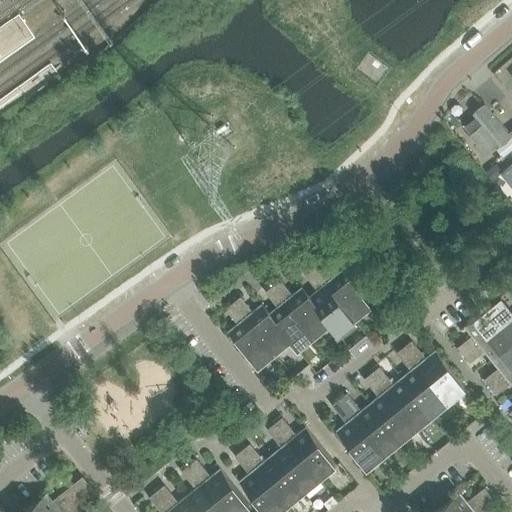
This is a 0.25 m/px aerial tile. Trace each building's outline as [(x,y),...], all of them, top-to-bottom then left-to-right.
[(511,72),(498,84),(511,100),(511,72)] [(483,106),(471,116),(498,149),(510,139),(483,106)] [(511,131),(510,133),(511,135),(511,137),(499,148),(505,155),(511,148),(511,131)] [(501,169),(510,162),(504,155),(496,163),(501,169)] [(511,191),(511,164),(499,177),(511,191)] [(491,178),(500,171),(494,165),(485,172),(491,178)] [(341,269),(332,276),(320,262),(313,268),(353,318),(370,304),(341,269)] [(337,331),(353,318),(313,268),(306,274),(317,288),(309,295),(301,286),(329,322),(337,331)] [(301,286),(292,294),(281,280),(274,285),(314,335),(329,322),(301,286)] [(297,348),(314,335),(274,285),(266,291),(278,305),(269,312),(262,303),(261,303),(290,339),(297,348)] [(261,303),(252,311),(240,296),(234,301),(274,351),(290,339),(261,303)] [(464,354),(511,314),(511,310),(500,296),(465,325),(473,335),(458,346),(464,354)] [(257,365),(274,351),(234,301),(225,308),(237,322),(229,330),(257,365)] [(492,358),(511,341),(511,314),(464,354),(470,361),(484,349),(492,358)] [(366,334),(349,347),(356,355),(373,341),(366,334)] [(434,349),(425,356),(412,339),(404,346),(446,399),(463,385),(434,349)] [(490,386),(511,368),(511,341),(492,358),(499,367),(484,378),(490,386)] [(430,412),(446,399),(404,346),(397,352),(410,368),(401,376),(430,412)] [(401,376),(393,383),(379,366),(372,372),(414,425),(430,412),(401,376)] [(511,382),(511,368),(490,386),(496,393),(511,381),(511,382)] [(398,438),(414,425),(372,372),(364,378),(378,395),(369,402),(398,438)] [(369,402),(360,409),(347,392),(340,398),(383,451),(398,438),(369,402)] [(366,464),(383,451),(340,398),(332,404),(346,421),(337,428),(366,464)] [(306,426),(296,434),(282,417),(275,423),(318,475),(335,462),(306,426)] [(302,489),(318,475),(275,423),(268,429),(281,446),(272,453),(302,489)] [(272,453),(263,460),(250,443),(243,449),(286,502),(302,489),(272,453)] [(266,511),(272,511),(286,502),(243,449),(235,455),(249,472),(240,479),(266,511)] [(220,467),(210,475),(197,458),(189,464),(227,511),(238,511),(249,503),(220,467)] [(201,511),(227,511),(189,464),(182,470),(196,486),(187,494),(201,511)] [(201,511),(187,494),(178,501),(164,484),(157,490),(175,511),(201,511)] [(56,511),(75,497),(67,487),(53,499),(46,492),(21,511),(56,511)] [(469,511),(490,495),(484,487),(467,501),(459,492),(434,511),(469,511)] [(175,511),(157,490),(149,496),(162,511),(175,511)] [(483,511),(496,502),(495,501),(490,495),(469,511),(483,511)] [(74,511),(82,506),(75,497),(56,511),(74,511)]
